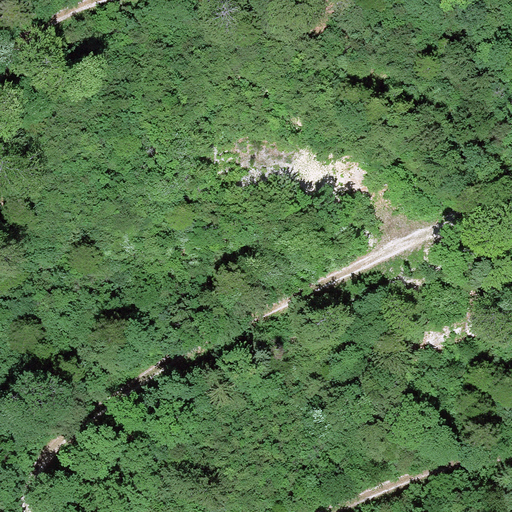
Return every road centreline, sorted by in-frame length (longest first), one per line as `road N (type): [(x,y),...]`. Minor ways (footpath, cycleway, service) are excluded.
road 1 (track): [(32,511),(37,470),(105,405),(258,316),(511,195)]
road 2 (track): [(511,455),(437,466),(327,511)]
